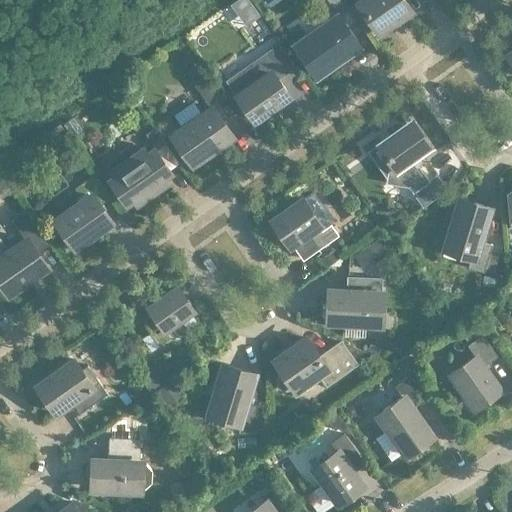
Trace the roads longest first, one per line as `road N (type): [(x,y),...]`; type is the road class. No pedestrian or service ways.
road 1 (residential): [(221,193),(286,289),(284,317),(265,329),(238,322),(171,228)]
road 2 (residential): [(221,193),(405,62)]
road 3 (residential): [(0,348),(171,228)]
road 4 (residential): [(0,379),(53,454),(54,470),(52,483),(26,500),(0,488)]
road 5 (residential): [(511,158),(500,165),(468,150),(405,62)]
